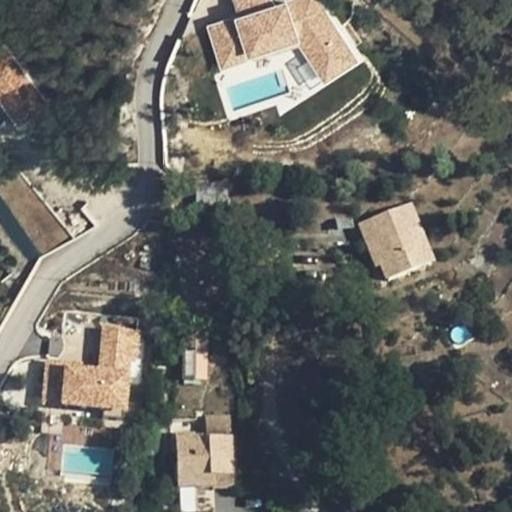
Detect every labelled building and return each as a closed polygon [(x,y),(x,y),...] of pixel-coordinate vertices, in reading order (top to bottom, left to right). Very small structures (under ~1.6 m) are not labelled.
[(231,0),(237,17),(207,27),(221,72),(298,45),(324,85),(358,62),(317,0),(290,0),(275,5),(272,0),(231,0)] [(5,45),(0,48),(0,104),(17,129),(48,107),(5,45)] [(226,181),(195,181),(194,207),(226,206),(226,181)] [(408,208),(365,224),(381,268),(386,281),(430,264),(408,208)] [(381,268),(365,224),(359,226),(376,270),(381,268)] [(184,267),(184,253),(174,253),(174,267),(184,267)] [(140,328),(101,326),(99,365),(45,361),(43,407),(127,412),(131,360),(138,360),(140,328)] [(183,354),(205,354),(205,337),(184,336),(183,354)] [(205,354),(183,354),(182,379),(204,380),(205,354)] [(207,439),(228,438),(228,418),(206,418),(207,439)] [(228,438),(207,439),(193,439),(193,434),(175,435),(177,489),(232,486),(230,438),(228,438)]
